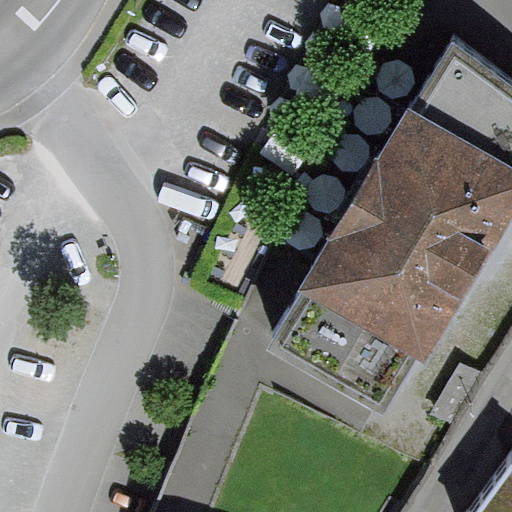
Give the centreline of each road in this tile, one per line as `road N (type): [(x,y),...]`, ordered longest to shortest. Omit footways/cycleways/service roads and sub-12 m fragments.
road 1 (residential): [(0,53),(117,194),(132,311),(68,511)]
road 2 (residential): [(426,511),(511,382)]
